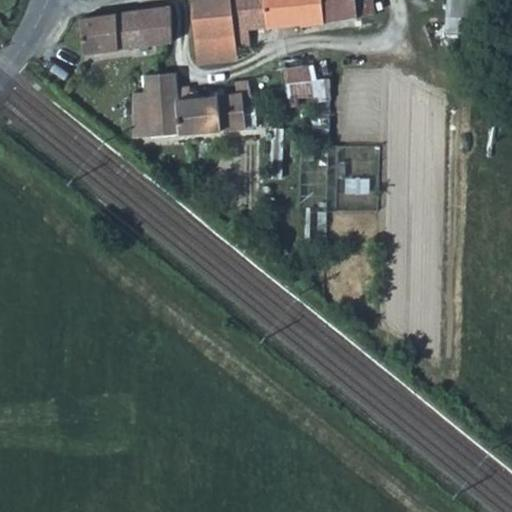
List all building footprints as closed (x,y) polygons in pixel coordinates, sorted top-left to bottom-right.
[(196,0),(200,57),(239,55),(238,44),(253,44),(250,25),(304,22),(304,16),(325,14),(326,18),(360,16),(358,0),(196,0)] [(143,8),(84,15),(87,49),(153,41),(175,39),(172,5),(143,8)] [(290,80),(313,78),(312,64),(289,65),(290,80)] [(159,134),(186,132),(182,85),(180,70),(147,72),(149,90),(136,91),(137,110),(150,109),(150,117),(137,117),(138,131),(141,132),(153,134),(159,134)] [(182,85),(186,132),(249,126),(246,92),(254,92),(253,78),(238,79),(239,92),(195,97),(194,84),(182,85)]
